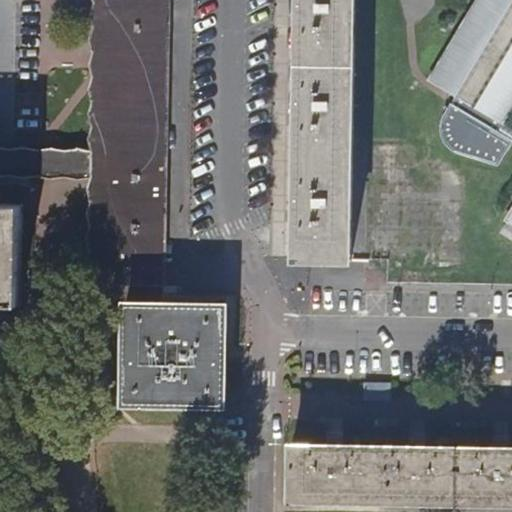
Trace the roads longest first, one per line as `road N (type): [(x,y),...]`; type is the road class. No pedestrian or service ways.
road 1 (residential): [(265,326),(233,264),(231,0)]
road 2 (residential): [(265,326),(511,329)]
road 3 (residential): [(260,511),(265,326)]
